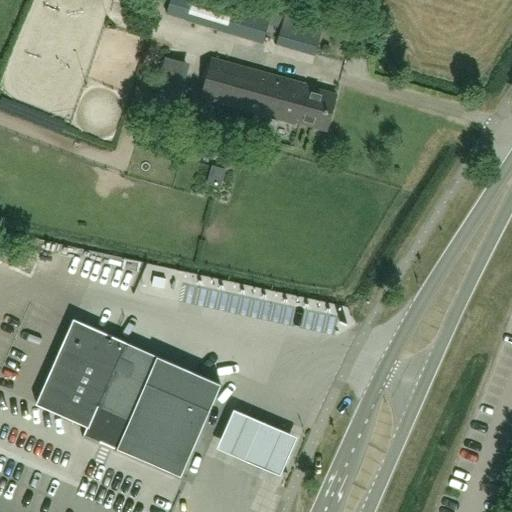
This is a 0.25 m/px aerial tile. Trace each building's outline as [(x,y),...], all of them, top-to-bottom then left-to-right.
[(263,42),(273,9),(243,0),(190,0),(185,18),(263,42)] [(315,54),(322,27),(284,16),(276,43),(315,54)] [(193,64),(164,56),(153,101),(181,109),(193,64)] [(328,129),(337,96),(307,87),(307,84),(211,57),(201,96),(296,124),(297,121),(328,129)] [(212,166),(207,182),(221,186),(225,170),(212,166)] [(74,319),(36,404),(88,427),(84,434),(117,447),(136,456),(180,475),(208,413),(213,416),(219,413),(224,403),(222,396),(216,394),(221,384),(193,372),(177,365),(126,342),(74,319)] [(237,413),(220,451),(250,465),(281,478),(298,440),(267,427),(237,413)]
